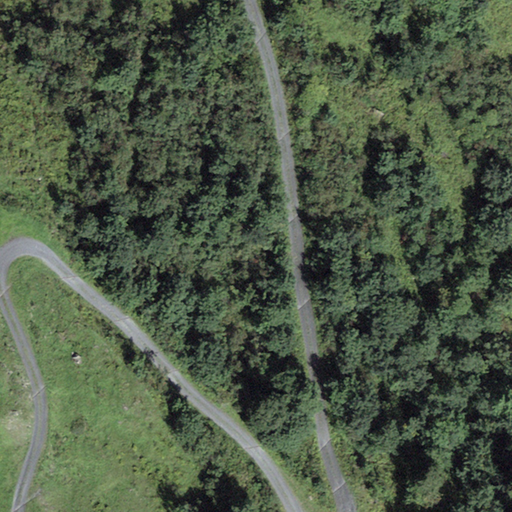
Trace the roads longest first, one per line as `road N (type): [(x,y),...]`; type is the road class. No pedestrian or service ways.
road 1 (track): [(346,511),(320,413),(282,113),(249,0)]
road 2 (track): [(0,268),(11,251),(43,255),(155,357),(293,511)]
road 3 (track): [(17,511),(39,436),(40,396),(0,272)]
